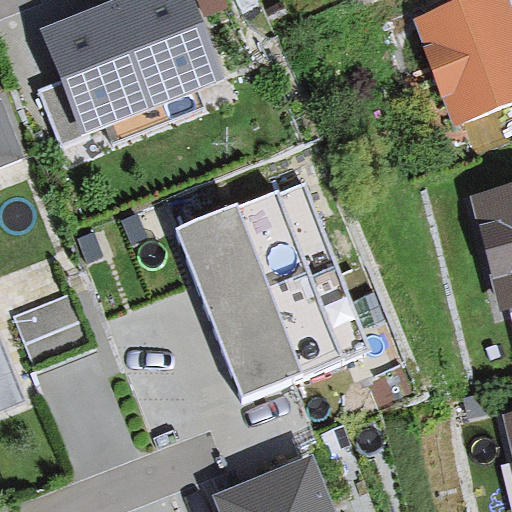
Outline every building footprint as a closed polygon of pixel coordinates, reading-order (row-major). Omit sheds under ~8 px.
[(190,0),(145,0),(41,41),(59,86),(39,94),(62,155),(227,91),(190,0)] [(511,13),(507,0),(488,0),(415,27),(455,137),(467,132),(511,115),(511,13)] [(2,103),(0,104),(0,171),(25,162),(2,103)] [(511,144),(511,115),(467,132),(476,158),(511,144)] [(307,191),(178,242),(244,410),(374,360),(307,191)] [(511,317),(511,195),(472,205),(501,321),(511,317)] [(74,298),(16,320),(35,370),(93,348),(74,298)] [(334,511),(316,464),(213,504),(216,511),(334,511)]
